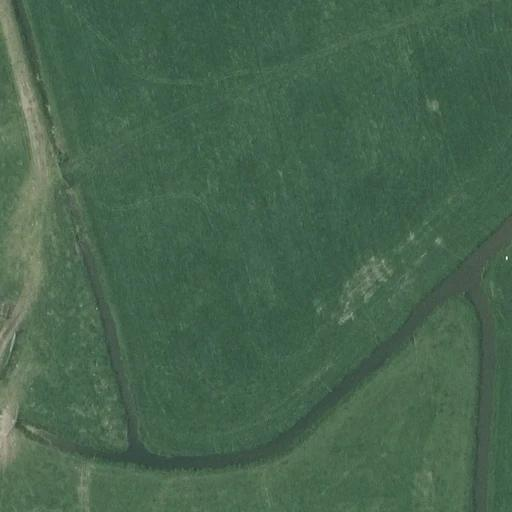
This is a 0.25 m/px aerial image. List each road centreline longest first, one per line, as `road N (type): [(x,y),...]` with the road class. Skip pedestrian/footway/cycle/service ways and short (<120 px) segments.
road 1 (track): [(33,182),(108,144),(471,0)]
road 2 (track): [(33,182),(0,19)]
